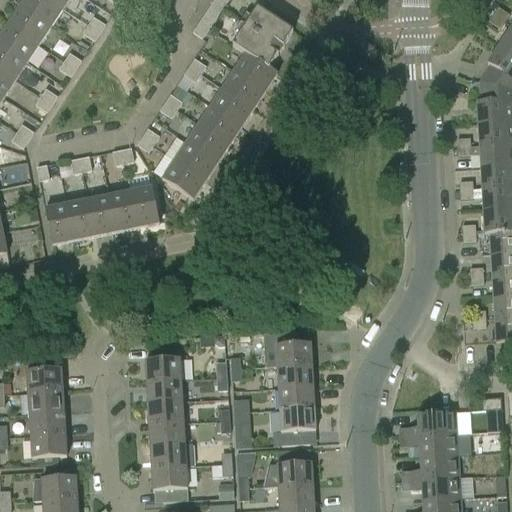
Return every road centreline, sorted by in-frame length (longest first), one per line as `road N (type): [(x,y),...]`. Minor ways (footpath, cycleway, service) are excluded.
road 1 (residential): [(393,340),(412,313),(426,264),(414,29)]
road 2 (residential): [(37,155),(125,137),(144,123),(184,57),(188,0)]
road 3 (residential): [(366,511),(368,392),(393,340)]
road 4 (residential): [(123,511),(103,489),(96,356)]
road 5 (residential): [(414,29),(336,30),(289,0)]
